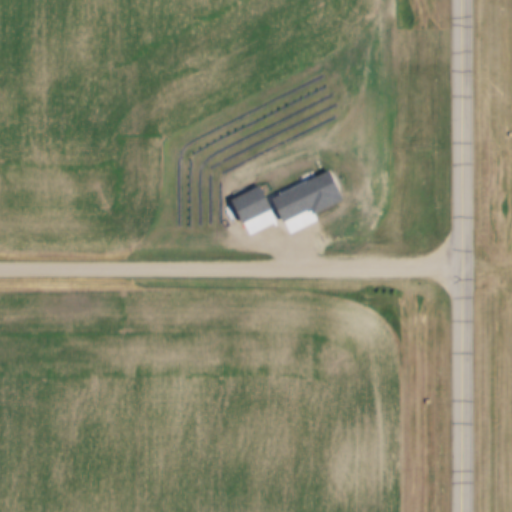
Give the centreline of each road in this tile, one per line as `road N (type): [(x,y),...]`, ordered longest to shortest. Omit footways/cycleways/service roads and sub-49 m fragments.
road 1 (tertiary): [(461,511),(468,0)]
road 2 (residential): [(466,266),(0,266)]
